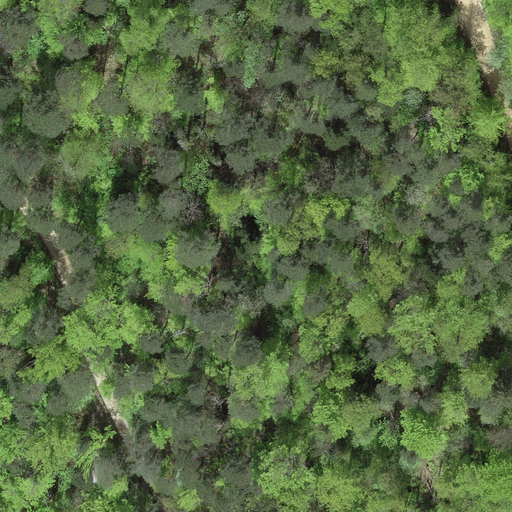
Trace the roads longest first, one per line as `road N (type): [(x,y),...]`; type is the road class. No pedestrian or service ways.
road 1 (track): [(0,185),(45,228),(81,307),(100,380),(164,511)]
road 2 (track): [(465,0),(511,126)]
